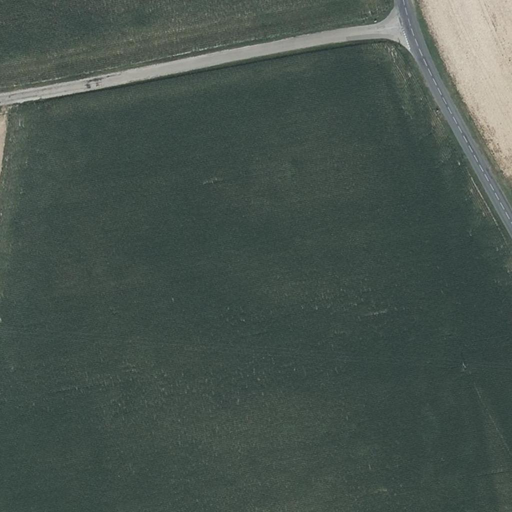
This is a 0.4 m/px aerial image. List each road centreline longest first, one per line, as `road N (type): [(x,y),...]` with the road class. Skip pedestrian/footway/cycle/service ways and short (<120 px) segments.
road 1 (unclassified): [(0,95),(409,24)]
road 2 (secondary): [(511,223),(409,24)]
